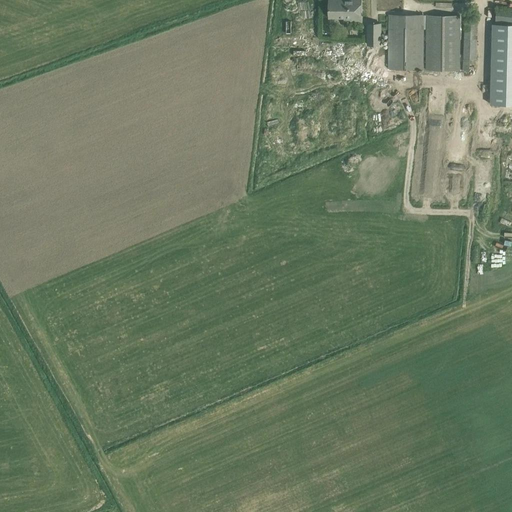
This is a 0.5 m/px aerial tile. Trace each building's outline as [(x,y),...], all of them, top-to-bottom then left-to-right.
[(328,0),(328,18),(346,18),(351,18),(351,21),(361,20),(361,9),(360,0),(328,0)] [(511,22),(511,8),(497,7),(495,21),(511,22)] [(423,69),(423,25),(423,15),(389,15),(389,69),(423,69)] [(459,70),(459,25),(459,15),(427,15),(427,70),(459,70)] [(465,19),(464,59),(463,71),(475,71),(477,19),(465,19)] [(380,45),(381,24),(368,24),(367,45),(380,45)] [(511,24),(493,24),(490,104),(511,104),(511,24)]
